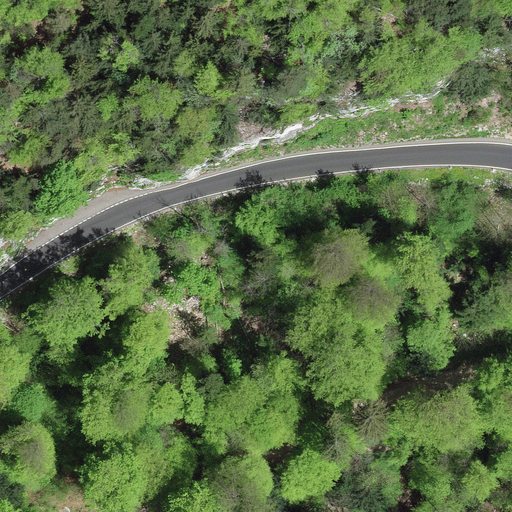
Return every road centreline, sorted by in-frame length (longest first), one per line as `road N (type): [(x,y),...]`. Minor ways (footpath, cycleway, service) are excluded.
road 1 (tertiary): [(511,153),(395,152),(262,170),(115,215),(0,280)]
road 2 (track): [(511,369),(390,396),(286,444)]
road 3 (track): [(286,444),(159,511)]
